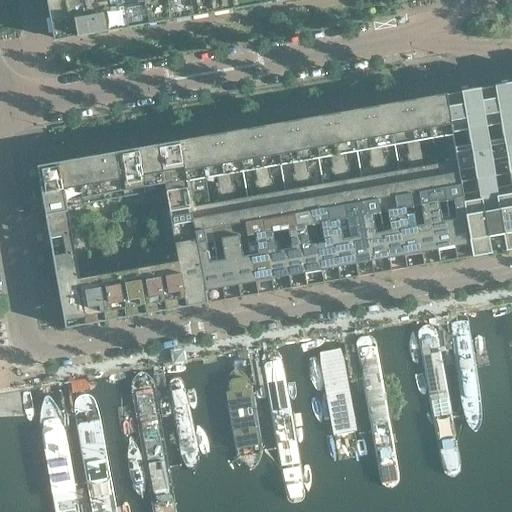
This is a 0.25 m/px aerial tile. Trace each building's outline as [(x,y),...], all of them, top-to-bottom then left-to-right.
[(105,31),(99,0),(46,0),(51,28),(50,28),(53,40),(105,31)] [(127,27),(121,0),(99,0),(105,31),(127,27)] [(148,23),(143,0),(121,0),(127,27),(148,23)] [(143,0),(148,23),(190,16),(187,0),(143,0)] [(212,12),(209,0),(187,0),(190,16),(212,12)] [(233,8),(231,0),(209,0),(212,12),(233,8)] [(277,0),(231,0),(233,8),(277,0)] [(511,81),(511,82),(511,81),(492,84),(492,85),(479,88),(479,87),(459,90),(459,91),(446,93),(445,93),(434,95),(435,95),(414,99),(414,98),(397,101),(397,102),(377,106),(376,105),(359,108),(359,109),(339,112),(339,111),(320,115),(321,116),(300,119),(300,118),(283,121),(283,122),(262,126),(262,125),(245,128),(245,129),(225,132),(207,135),(207,136),(187,139),(187,138),(177,140),(185,185),(189,204),(195,238),(198,257),(206,302),(223,299),(212,235),(228,232),(245,230),(261,227),(278,224),(294,221),(312,218),(328,215),(345,212),(362,209),(378,206),(394,203),(411,200),(428,198),(444,195),(461,192),(478,189),(494,186),(511,183),(511,182),(511,81)] [(185,185),(177,140),(157,143),(165,189),(185,185)] [(165,189),(157,143),(137,147),(145,193),(164,189),(165,189)] [(145,193),(137,147),(117,150),(125,196),(145,193)] [(125,196),(117,150),(97,154),(105,200),(125,196)] [(105,200),(97,154),(77,158),(85,203),(105,200)] [(85,203),(77,158),(56,161),(65,207),(66,207),(85,203)] [(65,207),(56,161),(35,165),(41,200),(44,213),(66,209),(66,207),(65,207)] [(511,248),(511,188),(511,183),(494,186),(506,250),(511,248)] [(185,185),(165,189),(164,189),(167,208),(189,204),(185,185)] [(506,250),(494,186),(478,189),(489,253),(506,250)] [(489,253),(478,189),(461,192),(472,256),(489,253)] [(472,256),(461,192),(444,195),(455,259),(472,256)] [(455,259),(444,195),(428,198),(439,261),(455,259)] [(439,261),(428,198),(411,200),(422,264),(439,261)] [(422,264),(411,200),(394,203),(406,267),(422,264)] [(406,267),(394,203),(378,206),(389,270),(406,267)] [(195,238),(189,204),(167,208),(160,209),(166,243),(173,242),(195,238)] [(389,270),(378,206),(362,209),(373,273),(389,270)] [(373,273),(362,209),(345,212),(356,276),(373,273)] [(356,276),(345,212),(328,215),(339,279),(356,276)] [(68,216),(67,215),(66,215),(53,218),(51,218),(50,220),(49,221),(49,222),(49,223),(50,224),(50,225),(51,226),(52,226),(53,227),(54,227),(55,227),(56,227),(67,222),(68,221),(69,220),(70,219),(70,218),(69,217),(69,216),(68,216)] [(339,279),(328,215),(312,218),(322,282),(339,279)] [(322,282),(312,218),(294,221),(306,285),(322,282)] [(306,285),(294,221),(278,224),(289,288),(306,285)] [(289,288),(278,224),(261,227),(273,291),(289,288)] [(273,291),(261,227),(245,230),(256,294),(273,291)] [(85,324),(77,278),(78,278),(70,229),(47,233),(49,243),(64,327),(85,324)] [(256,294),(245,230),(228,232),(240,296),(256,294)] [(240,296),(228,232),(212,235),(223,299),(240,296)] [(198,257),(195,238),(173,242),(176,260),(177,260),(198,257)] [(206,302),(198,257),(177,260),(185,306),(206,302)] [(185,306),(177,260),(176,260),(157,264),(165,310),(185,306)] [(165,310),(157,264),(137,267),(145,313),(165,310)] [(145,313),(137,267),(117,271),(125,317),(145,313)] [(125,317),(117,271),(97,274),(105,320),(125,317)] [(97,274),(78,278),(77,278),(85,324),(105,320),(97,274)] [(453,329),(465,409),(466,413),(467,416),(469,420),(471,423),(473,426),(474,428),(477,430),(479,432),(480,430),(482,427),(483,424),(484,421),(484,418),(485,414),(485,410),(484,406),(472,326),(470,322),(469,319),(467,317),(463,316),(460,316),(458,317),(454,319),(454,321),(453,325),(453,329)] [(421,339),(433,410),(434,414),(435,417),(436,420),(438,423),(440,425),(441,427),(444,429),(445,430),(447,428),(448,425),(449,423),(450,421),(451,417),(451,414),(451,411),(451,407),(438,336),(437,333),(435,330),(434,329),(430,328),(428,328),(425,329),(422,331),(421,333),(421,336),(421,339)] [(402,481),(375,341),(374,340),(373,338),(372,337),(370,336),(368,336),(366,336),(365,336),(363,336),(361,337),(360,337),(358,339),(357,340),(356,341),(355,343),(355,345),(355,347),(383,486),(384,487),(385,488),(387,489),(388,490),(390,490),(392,490),(393,490),(395,490),(396,489),(398,488),(399,487),(400,486),(401,485),(402,483),(402,481)] [(320,353),(336,451),(360,447),(343,349),(320,353)] [(298,452),(297,451),(284,375),(283,373),(281,372),(280,371),(279,370),(277,369),(275,369),(274,369),(272,369),(270,370),(269,371),(267,372),(266,373),(265,375),(265,376),(264,378),(278,455),(278,456),(279,458),(280,459),(281,460),(283,461),(284,462),(286,462),(288,462),(289,462),(291,461),(293,461),(294,460),(295,459),(296,457),(297,456),(297,454),(298,452)] [(225,391),(238,459),(240,462),(242,465),(245,467),(247,469),(250,471),(253,473),(255,471),(257,468),(259,466),(260,463),(262,460),(263,457),(263,454),(253,387),(251,385),(250,382),(248,380),(246,377),(243,375),(241,373),(238,371),(236,370),(234,372),(232,375),(230,378),(228,381),(227,384),(226,388),(225,391)] [(131,384),(131,386),(152,511),(176,511),(155,383),(154,381),(153,379),(152,378),(151,376),(149,375),(147,374),(146,373),(144,372),(142,371),(140,371),(138,372),(136,373),(135,375),(134,377),(133,378),(132,380),(131,382),(131,384)] [(168,385),(182,461),(183,463),(185,466),(186,468),(188,470),(190,472),(192,474),(194,475),(195,474),(196,472),(197,470),(198,468),(199,466),(199,463),(199,461),(199,459),(199,457),(183,381),(182,380),(181,379),(180,379),(179,378),(177,378),(176,378),(175,378),(173,378),(172,379),(171,380),(170,381),(169,382),(169,384),(168,385)] [(80,401),(100,511),(126,511),(104,398),(104,396),(103,394),(102,393),(101,391),(100,390),(98,389),(96,388),(94,387),(92,387),(90,387),(89,388),(87,388),(85,389),(84,391),(82,392),(81,394),(80,396),(80,397),(80,399),(80,401)] [(44,397),(43,398),(40,417),(53,511),(77,511),(61,413),(52,397),(51,395),(49,395),(48,395),(46,395),(45,396),(44,397)]
